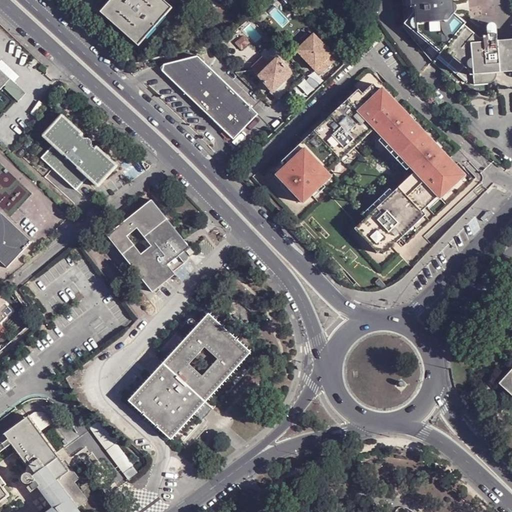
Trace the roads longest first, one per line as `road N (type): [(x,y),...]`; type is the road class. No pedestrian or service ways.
road 1 (tertiary): [(364,322),(26,0)]
road 2 (tertiary): [(175,159),(283,277),(330,367)]
road 3 (tertiary): [(0,0),(175,159)]
road 4 (residential): [(175,159),(10,282)]
road 5 (tertiary): [(511,207),(399,320)]
road 6 (tertiary): [(404,423),(450,448),(511,506)]
road 7 (tertiary): [(437,360),(456,308),(511,252)]
road 8 (residential): [(255,457),(371,425)]
road 9 (tertiary): [(511,479),(473,442),(437,386)]
